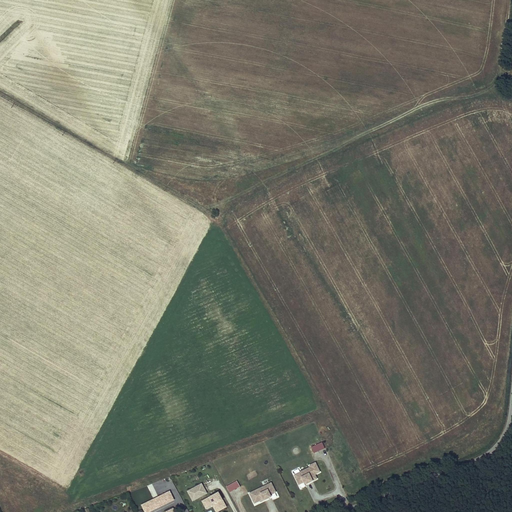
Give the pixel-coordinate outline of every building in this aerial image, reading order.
[(323,443),(312,448),(314,453),(325,449),(323,443)] [(317,480),(315,475),(320,473),(316,463),(309,466),(310,468),(294,476),(298,487),(304,484),(305,487),(313,483),(313,482),(317,480)] [(237,481),(227,487),(230,493),(240,487),(237,481)] [(202,484),(188,492),(193,502),(207,494),(202,484)] [(271,484),(250,494),(255,505),(260,502),(261,503),(271,499),(270,496),(275,493),(271,484)] [(170,492),(142,506),(144,511),(152,511),(175,501),(170,492)] [(219,493),(202,502),(207,510),(213,506),(216,511),(219,511),(227,508),(219,493)]
